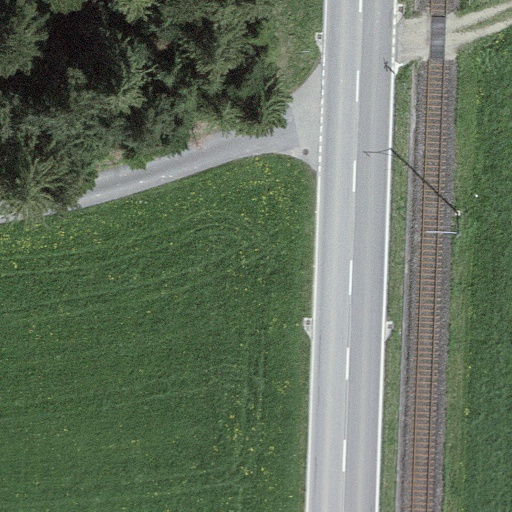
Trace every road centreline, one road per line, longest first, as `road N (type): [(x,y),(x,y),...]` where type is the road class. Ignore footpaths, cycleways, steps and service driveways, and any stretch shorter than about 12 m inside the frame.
road 1 (primary): [(338,511),(355,0)]
road 2 (track): [(354,46),(436,38),(511,9)]
